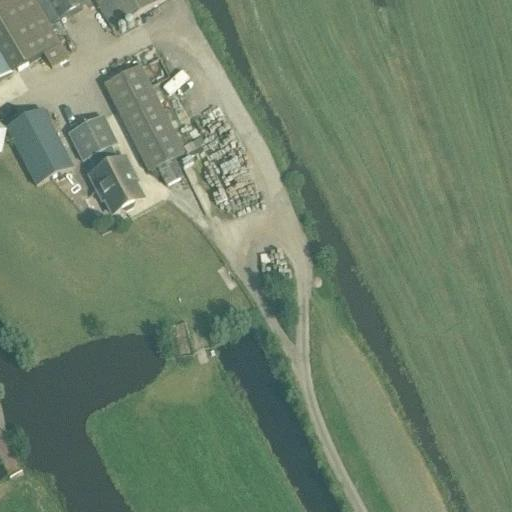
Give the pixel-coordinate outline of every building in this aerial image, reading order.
[(32,0),(0,0),(0,56),(12,77),(44,59),(52,72),(69,62),(49,28),(32,0)] [(32,0),(49,28),(93,2),(92,0),(32,0)] [(92,0),(93,2),(111,32),(166,0),(165,0),(92,0)] [(0,83),(11,77),(0,57),(0,83)] [(174,163),(186,157),(142,70),(105,88),(149,175),(158,171),(168,189),(184,181),(174,163)] [(37,190),(74,170),(44,113),(7,133),(37,190)] [(113,150),(118,148),(104,121),(70,138),(84,165),(89,163),(96,177),(91,179),(99,195),(102,194),(114,218),(122,214),(127,216),(134,213),(136,207),(143,203),(131,179),(133,178),(125,162),(120,165),(113,150)]
